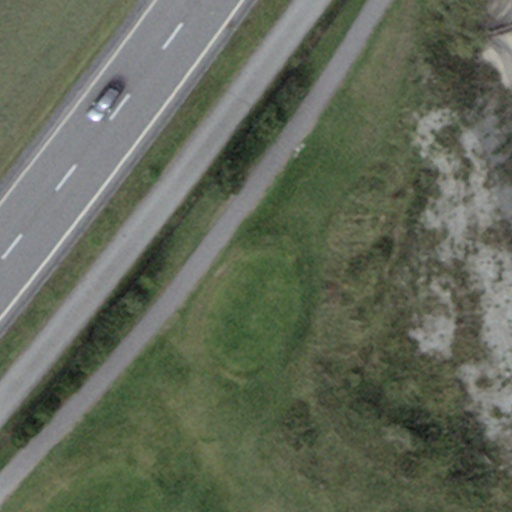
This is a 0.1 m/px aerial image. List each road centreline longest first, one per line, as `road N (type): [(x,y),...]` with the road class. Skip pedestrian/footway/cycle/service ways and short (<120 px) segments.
road 1 (track): [(314,0),(0,408)]
road 2 (primary): [(203,0),(0,263)]
